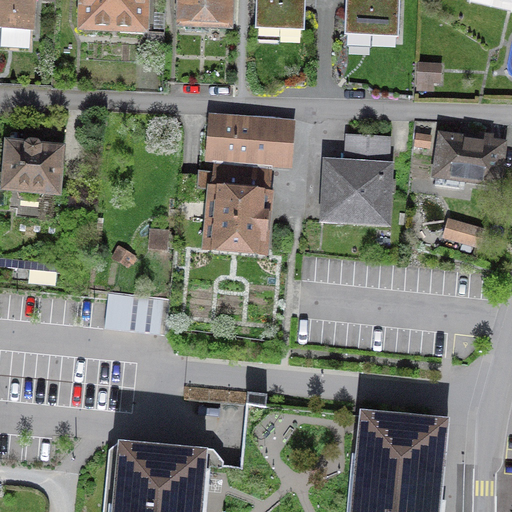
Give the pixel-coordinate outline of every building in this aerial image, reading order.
[(42,0),(0,0),(0,32),(40,35),(42,0)] [(148,36),(149,0),(78,0),(77,31),(148,36)] [(182,0),(181,25),(228,27),(229,0),(182,0)] [(305,0),(258,0),(258,29),(304,31),(305,0)] [(401,0),(345,0),(345,38),(400,39),(401,0)] [(445,67),(421,67),(421,95),(437,95),(437,87),(445,87),(445,67)] [(208,165),(293,169),(295,126),(210,122),(208,165)] [(508,146),(441,135),(434,179),(501,189),(508,146)] [(350,164),(325,163),(321,223),(391,228),(397,142),(351,139),(350,164)] [(4,146),(0,186),(0,192),(60,199),(65,152),(4,146)] [(270,172),(215,168),(212,190),(270,194),(270,172)] [(212,190),(208,253),(265,257),(270,194),(212,190)] [(451,222),(445,241),(483,252),(488,233),(451,222)] [(172,309),(114,304),(112,334),(169,338),(172,309)] [(437,511),(446,425),(365,417),(355,511),(197,511),(203,456),(124,448),(117,511),(437,511)]
